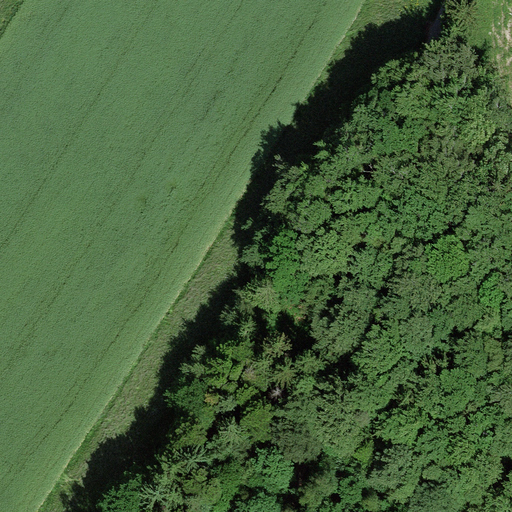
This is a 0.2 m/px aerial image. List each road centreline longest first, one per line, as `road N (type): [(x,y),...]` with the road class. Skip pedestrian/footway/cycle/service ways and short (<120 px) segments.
road 1 (motorway): [(511,28),(0,313)]
road 2 (motorway): [(19,511),(511,237)]
road 3 (unclassified): [(451,0),(426,62),(417,205),(284,511)]
